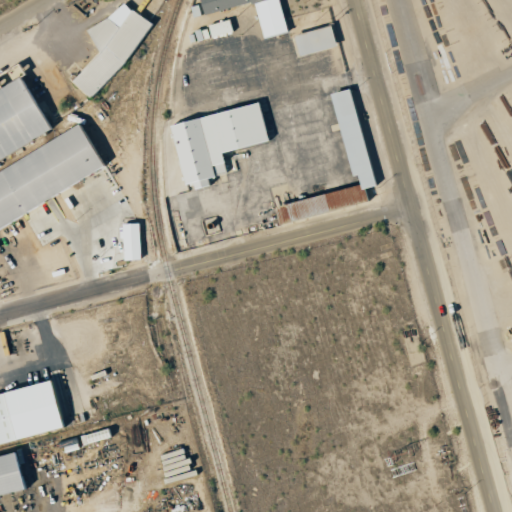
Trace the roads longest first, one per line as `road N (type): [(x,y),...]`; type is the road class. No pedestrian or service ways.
road 1 (residential): [(353,0),(495,511)]
road 2 (residential): [(0,317),(411,209)]
